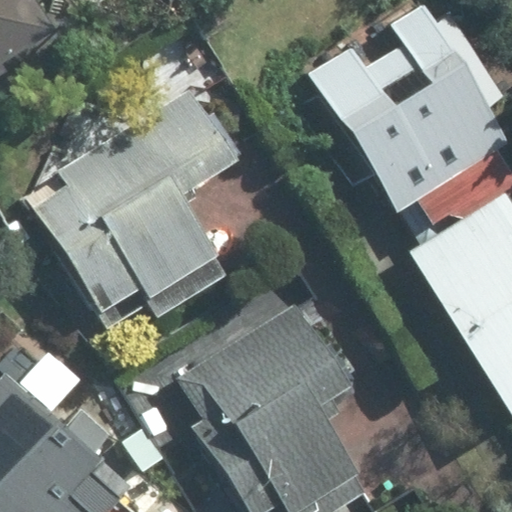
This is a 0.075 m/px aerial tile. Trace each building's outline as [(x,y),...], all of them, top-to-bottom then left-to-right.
[(0,0),(0,59),(97,0),(0,0)] [(402,240),(511,174),(511,149),(425,3),(303,75),(402,240)] [(202,52),(5,164),(99,328),(228,254),(190,187),(258,148),(202,52)] [(511,174),(402,240),(510,422),(511,420),(511,174)] [(289,283),(162,370),(259,511),(321,511),(375,475),(326,404),(357,383),(289,283)] [(2,348),(0,350),(0,511),(109,511),(146,469),(2,348)]
